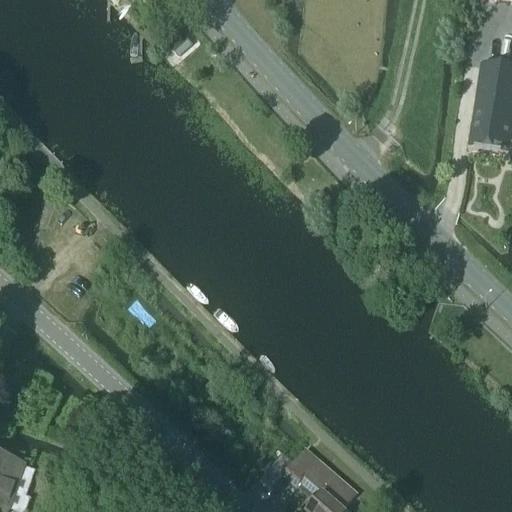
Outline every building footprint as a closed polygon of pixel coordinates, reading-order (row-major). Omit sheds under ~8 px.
[(180,42),(171,50),(178,57),(187,49),(180,42)] [(511,145),(511,73),(481,68),(468,153),(509,160),(511,145)] [(321,193),(309,204),(321,218),(333,207),(321,193)] [(19,273),(24,268),(18,263),(13,268),(19,273)] [(205,389),(213,398),(223,388),(214,380),(205,389)] [(343,511),(356,498),(318,465),(305,454),(283,479),(297,491),(301,487),(318,501),(308,511),(343,511)] [(9,511),(24,470),(0,462),(0,511),(9,511)]
